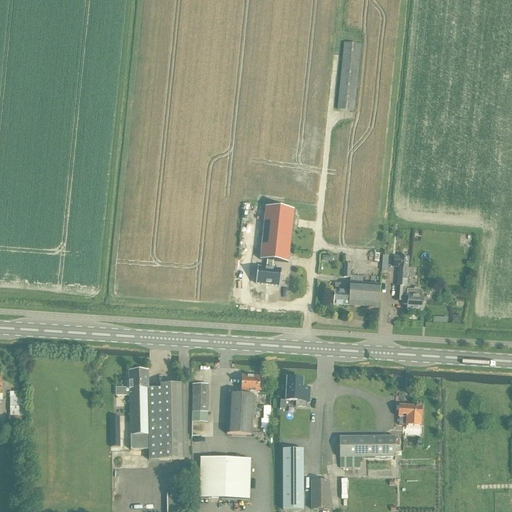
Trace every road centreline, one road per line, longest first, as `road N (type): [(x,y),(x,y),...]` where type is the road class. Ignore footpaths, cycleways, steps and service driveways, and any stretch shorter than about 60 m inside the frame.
road 1 (primary): [(0,327),(511,361)]
road 2 (track): [(308,347),(343,0)]
